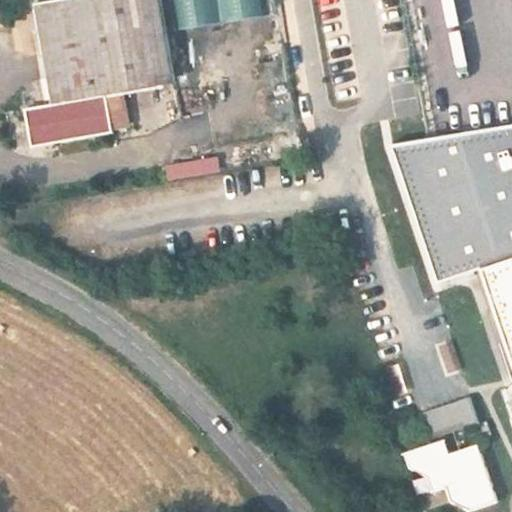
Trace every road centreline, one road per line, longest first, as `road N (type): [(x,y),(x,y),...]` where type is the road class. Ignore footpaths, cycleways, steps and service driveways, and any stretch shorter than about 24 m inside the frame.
road 1 (tertiary): [(297,511),(161,366),(64,294),(0,262)]
road 2 (unknown): [(0,199),(132,190),(202,156),(235,113),(228,0)]
road 3 (unknown): [(340,136),(438,408)]
road 4 (unknown): [(366,0),(385,127),(340,136)]
road 5 (unknown): [(311,0),(340,136)]
